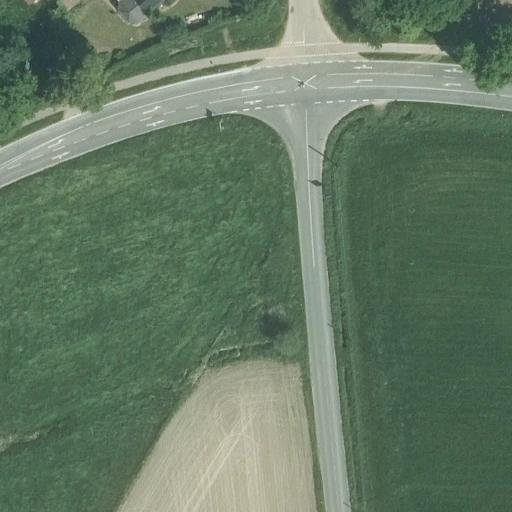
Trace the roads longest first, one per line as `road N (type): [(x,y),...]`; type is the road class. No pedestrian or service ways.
road 1 (tertiary): [(305,83),(338,511)]
road 2 (secondary): [(305,83),(203,91),(126,112),(0,168)]
road 3 (secondary): [(511,97),(305,83)]
